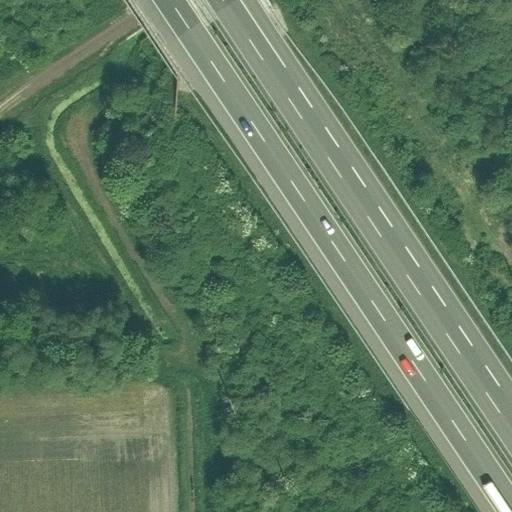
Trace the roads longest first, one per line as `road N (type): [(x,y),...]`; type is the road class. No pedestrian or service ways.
road 1 (motorway): [(168,0),(509,511)]
road 2 (motorway): [(511,433),(273,77)]
